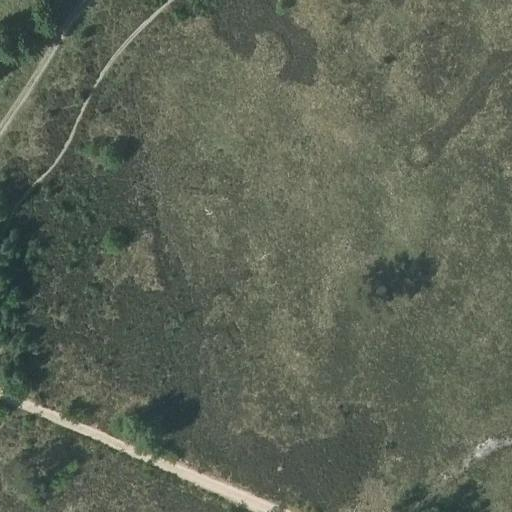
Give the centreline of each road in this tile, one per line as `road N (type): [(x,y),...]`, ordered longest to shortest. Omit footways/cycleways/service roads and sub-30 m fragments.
road 1 (track): [(0,394),(269,511)]
road 2 (track): [(0,132),(92,0)]
